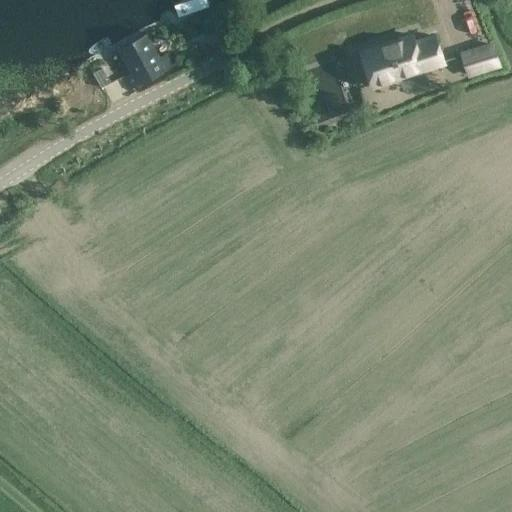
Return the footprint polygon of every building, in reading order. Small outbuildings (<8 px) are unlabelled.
[(251,37),(241,18),(228,24),(230,27),(225,29),(223,25),(214,30),(223,48),(228,45),(229,47),(251,37)] [(166,53),(152,28),(122,45),(135,69),(125,75),(132,88),(183,60),(176,47),(166,53)] [(395,41),(395,40),(393,41),(394,42),(387,44),(386,43),(385,44),(385,45),(361,52),(373,86),(402,76),(401,76),(422,69),(422,70),(444,62),(435,36),(415,43),(413,35),(395,41)] [(190,62),(219,48),(214,38),(185,52),(190,62)] [(494,41),(480,45),(488,71),(502,66),(494,41)]
